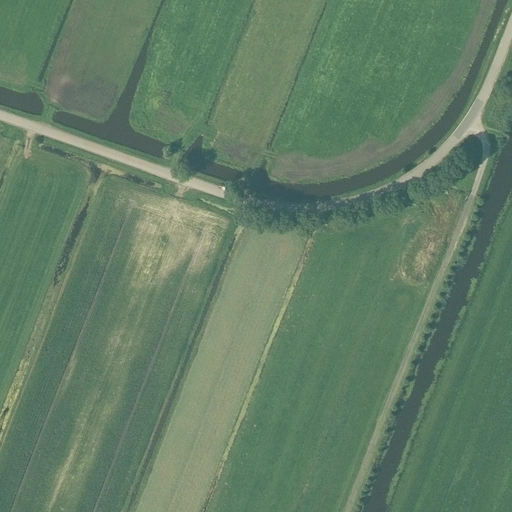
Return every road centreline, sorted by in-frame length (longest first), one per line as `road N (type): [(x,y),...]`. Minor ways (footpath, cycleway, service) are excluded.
road 1 (unclassified): [(0,116),(256,205),(344,206),(392,190),(452,144),(474,118),(511,23)]
road 2 (track): [(346,511),(483,170),(487,145),(474,118)]
road 3 (track): [(139,511),(256,205)]
